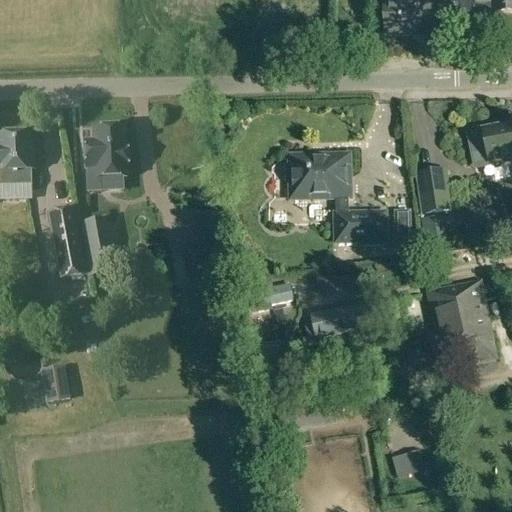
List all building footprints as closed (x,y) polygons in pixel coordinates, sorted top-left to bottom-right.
[(432,0),(391,0),(391,3),(387,3),(388,38),(418,36),(417,23),(433,22),(432,0)] [(511,0),(432,0),(433,22),(434,43),(489,40),(487,15),(496,14),(496,15),(511,14),(511,0)] [(509,125),(482,131),(488,163),(511,158),(511,121),(510,122),(509,125)] [(101,179),(123,178),(124,178),(124,174),(126,173),(125,147),(123,148),(122,130),(94,131),(95,143),(85,143),(87,194),(102,193),(101,179)] [(0,186),(29,185),(29,172),(32,172),(31,149),(27,149),(27,136),(0,136),(0,186)] [(336,244),(387,243),(386,215),(348,215),(348,198),(350,198),(349,158),(292,159),(292,199),(337,199),(338,216),(336,216),(336,244)] [(415,174),(422,217),(453,212),(447,169),(415,174)] [(70,209),(43,214),(55,280),(83,275),(70,209)] [(200,219),(206,246),(181,252),(187,280),(235,270),(223,214),(200,219)] [(105,219),(104,219),(83,223),(82,223),(89,266),(113,261),(105,219)] [(380,288),(404,283),(400,263),(375,268),(380,288)] [(272,290),(270,282),(243,287),(248,312),(294,302),(290,286),(272,290)] [(481,283),(427,294),(435,333),(427,335),(431,352),(436,351),(439,369),(496,357),(481,283)] [(347,310),(351,332),(387,325),(382,303),(347,310)] [(273,312),(277,328),(292,324),(289,309),(273,312)] [(351,332),(347,310),(311,317),(312,319),(303,321),(307,339),(316,337),(316,339),(351,332)] [(266,384),(281,381),(279,367),(263,370),(266,384)] [(70,401),(64,368),(40,372),(46,405),(70,401)] [(271,423),(340,413),(337,390),(302,395),(303,404),(269,409),(271,423)] [(426,471),(421,451),(406,455),(412,475),(426,471)]
